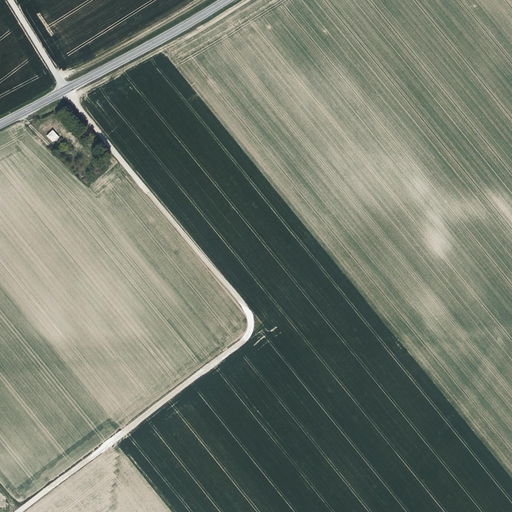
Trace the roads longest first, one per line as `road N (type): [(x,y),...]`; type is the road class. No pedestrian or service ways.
road 1 (track): [(9,0),(63,88),(246,311),(249,326),(245,338),(19,511)]
road 2 (secondary): [(0,121),(223,0)]
road 3 (track): [(71,98),(247,0)]
road 4 (track): [(194,0),(56,76)]
